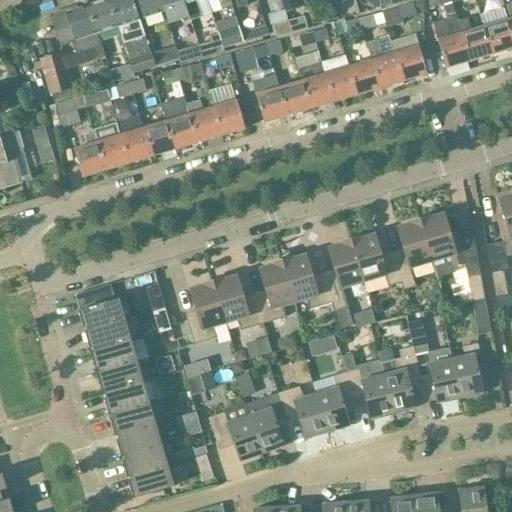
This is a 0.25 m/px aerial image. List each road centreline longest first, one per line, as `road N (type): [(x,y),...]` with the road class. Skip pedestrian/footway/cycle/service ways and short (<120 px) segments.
road 1 (residential): [(442,95),(45,208),(34,217),(25,253)]
road 2 (residential): [(36,297),(463,162)]
road 3 (residential): [(277,478),(386,433),(511,413)]
road 4 (residential): [(277,478),(511,448)]
road 5 (residential): [(72,426),(36,297)]
